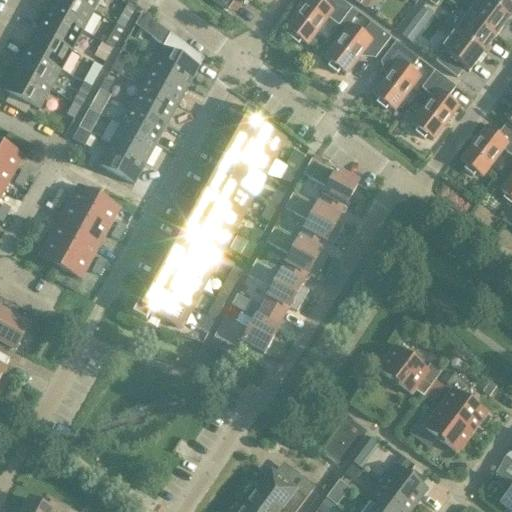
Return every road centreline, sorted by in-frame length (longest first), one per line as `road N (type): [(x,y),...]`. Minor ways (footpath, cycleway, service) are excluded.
road 1 (residential): [(0,493),(241,60)]
road 2 (residential): [(182,511),(399,186)]
road 3 (residential): [(399,186),(241,60)]
road 4 (residential): [(0,265),(52,165),(41,135),(0,116)]
road 5 (residential): [(409,194),(511,60)]
road 6 (residential): [(511,269),(409,194)]
